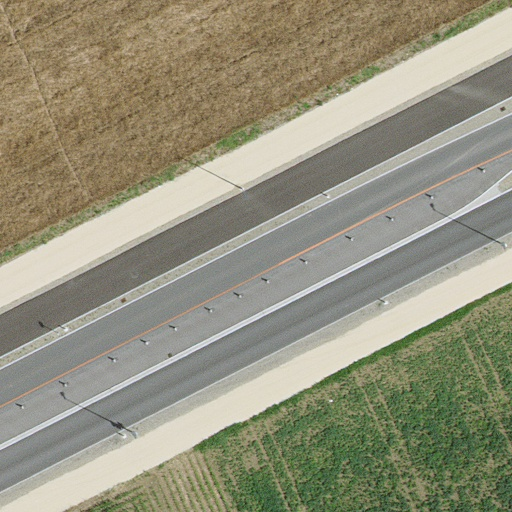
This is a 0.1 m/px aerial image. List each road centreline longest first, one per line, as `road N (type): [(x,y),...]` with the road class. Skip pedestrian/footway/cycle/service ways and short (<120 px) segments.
road 1 (primary): [(511,136),(443,182),(0,406)]
road 2 (primary): [(0,472),(511,209)]
road 3 (track): [(0,288),(511,30)]
road 4 (track): [(511,264),(22,511)]
